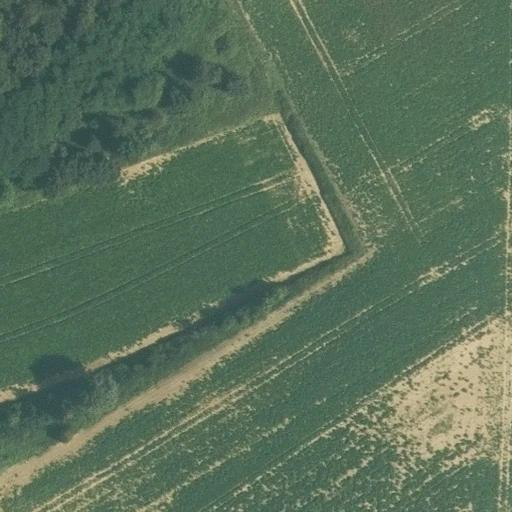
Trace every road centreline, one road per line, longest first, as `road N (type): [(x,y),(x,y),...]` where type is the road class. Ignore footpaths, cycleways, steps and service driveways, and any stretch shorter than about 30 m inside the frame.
road 1 (track): [(223,0),(351,258)]
road 2 (track): [(0,169),(82,91),(155,0)]
